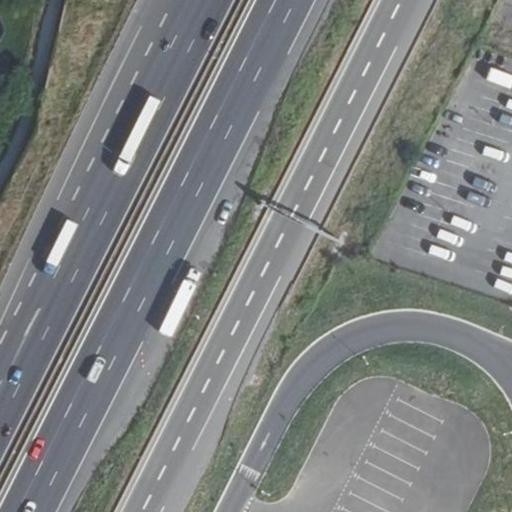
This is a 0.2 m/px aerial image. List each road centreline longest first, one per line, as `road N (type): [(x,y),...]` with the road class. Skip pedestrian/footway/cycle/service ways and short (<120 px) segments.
road 1 (trunk): [(145,511),(404,0)]
road 2 (trunk): [(32,511),(289,0)]
road 3 (trunk): [(196,0),(0,385)]
